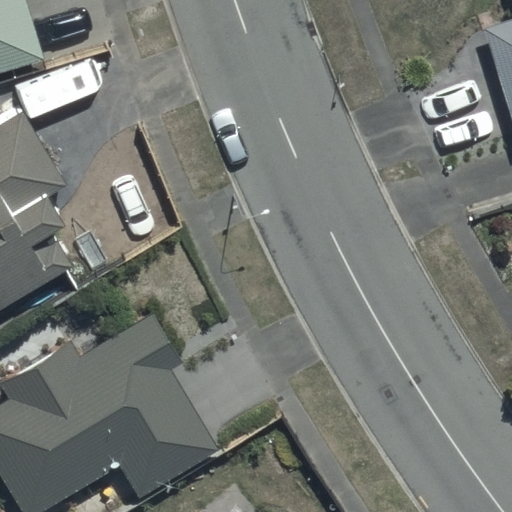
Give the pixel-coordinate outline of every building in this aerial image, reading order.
[(0,0),(0,49),(38,38),(26,0),(0,0)] [(511,0),(478,11),(511,116),(511,0)] [(0,284),(67,243),(39,197),(54,188),(44,173),(61,163),(16,89),(0,98),(0,284)] [(0,374),(4,380),(0,382),(0,468),(19,503),(114,445),(133,477),(212,429),(163,349),(176,341),(146,293),(73,337),(61,318),(0,355),(0,374)] [(272,511),(261,499),(245,511),(213,511),(198,494),(174,511),(272,511)]
